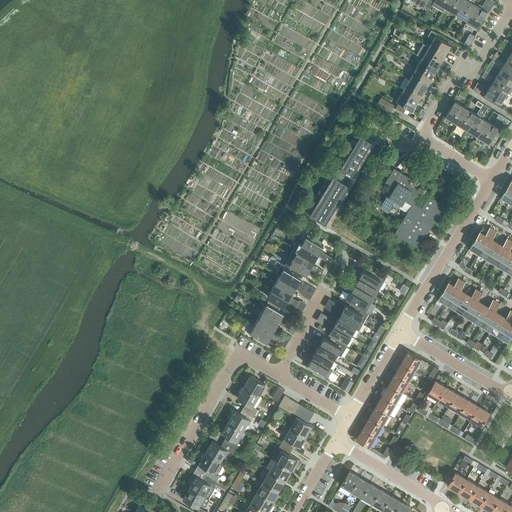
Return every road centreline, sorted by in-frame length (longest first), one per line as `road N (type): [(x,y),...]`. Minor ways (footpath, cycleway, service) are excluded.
road 1 (residential): [(491,180),(423,131),(511,7)]
road 2 (residential): [(160,489),(234,359),(247,357),(278,375)]
road 3 (residential): [(399,332),(491,180)]
road 4 (track): [(234,359),(212,340),(197,284),(126,243)]
road 5 (residential): [(508,393),(399,332)]
road 6 (residential): [(442,505),(335,442)]
